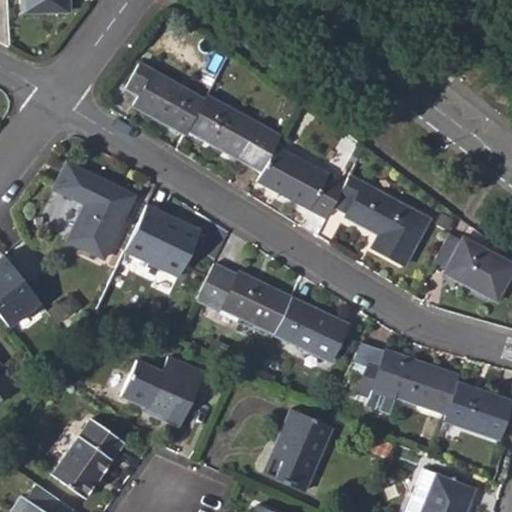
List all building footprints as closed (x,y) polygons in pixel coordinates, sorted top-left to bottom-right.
[(22,0),(23,13),(63,13),(62,0),(22,0)] [(130,105),(182,134),(184,130),(201,100),(138,65),(125,88),(136,94),(130,105)] [(184,130),(260,173),(275,146),(280,137),(204,96),(201,100),(184,130)] [(255,182),(323,219),(324,216),(331,205),(343,182),(275,146),(260,173),(255,182)] [(67,243),(101,260),(128,207),(110,197),(113,190),(66,167),(54,191),(85,206),(67,243)] [(343,182),(331,205),(345,212),(343,215),(368,228),(370,225),(381,231),(372,250),(400,267),(425,221),(346,177),(343,182)] [(339,224),(343,215),(345,212),(331,205),(324,216),(339,224)] [(124,252),(179,279),(201,234),(146,208),(124,252)] [(447,236),(432,264),(446,272),(461,244),(447,236)] [(446,272),(496,302),(511,272),(511,265),(463,240),(461,244),(446,272)] [(0,318),(8,329),(39,303),(1,257),(0,258),(0,318)] [(216,321),(232,329),(237,319),(272,336),(290,300),(236,274),(235,277),(213,266),(195,302),(219,314),(216,321)] [(272,337),(330,365),(348,328),(290,300),(272,336),(272,337)] [(377,372),(384,352),(361,343),(352,363),(377,372)] [(372,389),(405,401),(444,415),(455,384),(457,378),(384,352),(377,372),(365,368),(354,393),(368,398),(372,389)] [(151,417),(179,429),(203,374),(168,359),(161,374),(134,362),(119,398),(146,409),(147,405),(155,409),(151,417)] [(0,397),(13,389),(0,371),(0,397)] [(442,421),(499,442),(511,403),(455,384),(444,415),(442,421)] [(402,410),(405,401),(372,389),(368,398),(365,407),(389,416),(392,407),(402,410)] [(264,476),(302,493),(330,428),(289,411),(275,441),(278,443),(264,476)] [(50,475),(83,499),(122,443),(89,420),(50,475)] [(420,511),(435,475),(421,471),(416,485),(418,486),(413,499),(411,499),(405,511),(420,511)] [(420,511),(465,511),(473,491),(435,475),(420,511)] [(71,511),(73,511),(35,484),(25,499),(21,496),(9,511),(71,511)]
